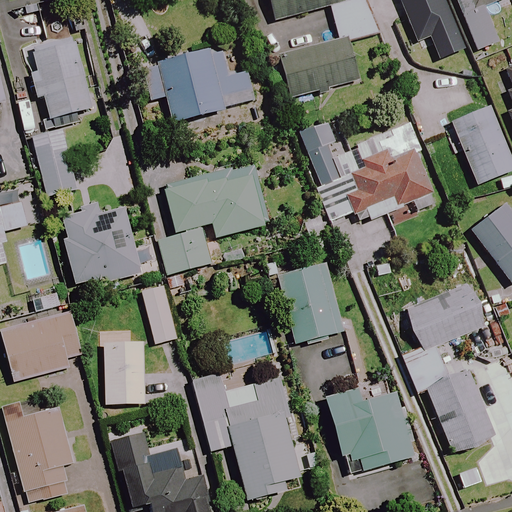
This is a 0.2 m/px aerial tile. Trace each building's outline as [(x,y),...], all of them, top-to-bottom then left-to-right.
[(362,0),(264,0),(271,23),(328,8),(338,44),(277,61),(288,102),(356,83),(345,44),(372,36),(362,0)] [(508,0),(452,0),(474,54),(496,45),(482,10),(508,0)] [(89,112),(71,41),(44,39),(46,47),(42,48),(40,40),(20,51),(33,102),(41,100),(47,123),(89,112)] [(162,98),(170,128),(223,114),(223,112),(253,104),(246,76),(225,82),(217,52),(158,67),(160,73),(141,78),(147,102),(162,98)] [(487,112),(443,130),(448,141),(454,139),(474,188),(511,173),(487,112)] [(412,214),(432,207),(413,156),(419,154),(408,123),(378,134),(347,146),(349,151),(332,158),(328,146),(334,144),(327,124),(312,130),(297,135),(316,188),(313,189),(326,225),(352,215),(356,227),(409,207),(412,214)] [(74,192),(59,133),(30,141),(46,200),(74,192)] [(264,229),(250,165),(161,185),(173,238),(155,242),(164,278),(209,268),(200,229),(210,226),(213,240),(264,229)] [(0,205),(0,246),(4,245),(1,234),(24,229),(17,201),(0,205)] [(511,286),(511,219),(502,207),(468,233),(510,288),(511,286)] [(97,218),(95,210),(59,220),(65,241),(60,242),(73,287),(89,283),(91,289),(139,276),(122,212),(97,218)] [(340,334),(322,267),(274,281),(291,347),(340,334)] [(175,341),(161,288),(138,294),(153,347),(175,341)] [(434,349),(482,329),(465,288),(402,314),(417,351),(399,358),(415,396),(423,393),(450,457),(493,440),(464,372),(446,379),(436,353),(434,349)] [(29,303),(32,315),(55,309),(53,297),(29,303)] [(80,357),(69,314),(0,333),(0,343),(11,385),(66,370),(64,362),(80,357)] [(142,407),(140,345),(101,346),(103,408),(142,407)] [(290,447),(285,426),(292,425),(276,357),(216,371),(217,377),(190,383),(207,455),(231,449),(243,503),(285,494),(283,484),(297,480),(296,476),(307,473),(301,445),(290,447)] [(359,404),(356,392),(323,401),(344,477),(409,460),(391,396),(359,404)] [(41,415),(37,399),(15,405),(18,417),(1,421),(20,497),(23,496),(25,507),(65,497),(61,484),(66,483),(62,468),(69,467),(55,412),(41,415)] [(150,470),(140,436),(110,444),(128,511),(146,507),(147,511),(206,511),(192,459),(150,470)]
